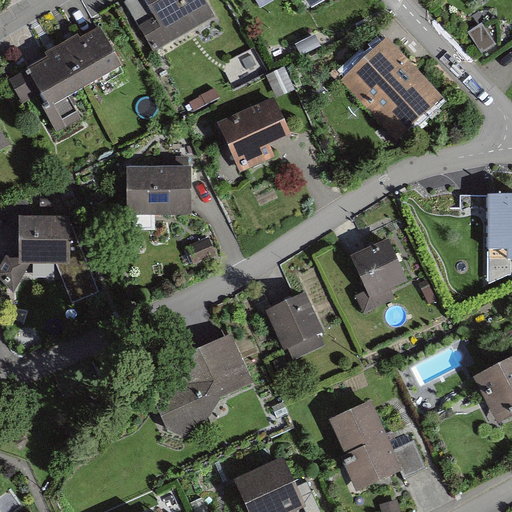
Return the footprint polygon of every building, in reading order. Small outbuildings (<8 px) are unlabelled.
[(204,0),(130,0),(123,4),(152,56),(216,21),(204,0)] [(305,0),(311,10),(327,0),(305,0)] [(101,30),(9,82),(23,106),(39,97),(49,113),(124,71),(101,30)] [(445,101),(388,41),(342,84),(399,144),(445,101)] [(276,101),(220,127),(242,174),(275,159),(270,148),(293,137),(276,101)] [(167,155),(168,168),(194,166),(193,154),(167,155)] [(192,172),(127,171),(126,217),(191,218),(192,172)] [(511,197),(489,197),(488,250),(509,250),(508,262),(511,262),(511,197)] [(69,220),(17,219),(18,265),(59,267),(73,302),(99,293),(78,241),(70,246),(69,220)] [(409,283),(387,240),(349,259),(366,293),(361,296),(371,316),(398,302),(393,291),(409,283)] [(324,336),(304,293),(265,310),(284,354),(324,336)] [(511,347),(506,334),(493,341),(499,353),(511,347)] [(195,387),(154,402),(165,432),(172,429),(175,437),(213,423),(206,406),(250,390),(230,337),(183,354),(195,387)] [(511,361),(475,380),(497,423),(511,415),(511,361)] [(394,452),(373,405),(332,423),(348,457),(343,459),(359,495),(403,476),(406,482),(429,471),(416,442),(394,452)] [(284,460),(234,482),(247,511),(296,511),(305,508),(284,460)]
